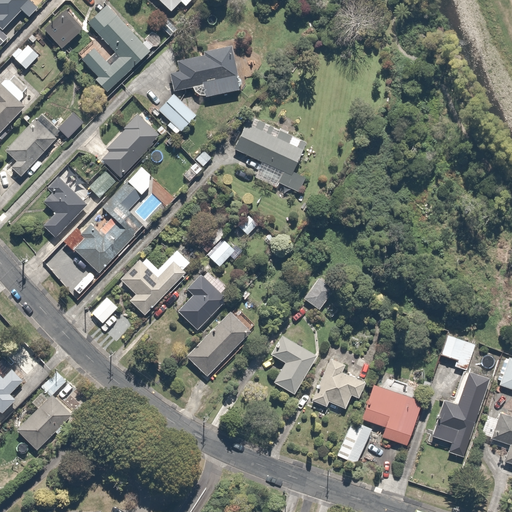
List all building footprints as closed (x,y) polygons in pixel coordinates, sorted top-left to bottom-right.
[(154,0),(173,16),(186,0),(154,0)] [(151,52),(104,10),(86,30),(118,59),(109,67),(89,49),(75,61),(95,81),(92,84),(106,97),(151,52)] [(239,96),(232,48),(203,52),(204,60),(178,64),(179,73),(169,75),(172,95),(192,92),(193,103),(239,96)] [(23,49),(8,65),(18,74),(33,58),(23,49)] [(0,135),(30,103),(0,75),(0,135)] [(171,98),(156,115),(180,135),(195,118),(171,98)] [(95,162),(113,180),(155,138),(134,117),(114,137),(116,138),(105,149),(107,151),(95,162)] [(1,176),(9,184),(55,139),(35,118),(0,151),(0,160),(8,169),(1,176)] [(77,129),(66,119),(52,134),(63,144),(77,129)] [(304,148),(243,121),(228,154),(289,181),(304,148)] [(84,209),(52,180),(42,191),(47,195),(35,208),(47,219),(36,232),(50,245),(84,209)] [(88,232),(67,256),(94,279),(132,234),(117,221),(99,241),(88,232)] [(220,227),(198,246),(206,255),(228,236),(220,227)] [(226,243),(210,257),(218,267),(234,253),(226,243)] [(137,318),(182,275),(171,264),(153,281),(133,261),(112,282),(129,300),(124,305),(137,318)] [(192,293),(171,320),(193,336),(225,294),(193,270),(181,285),(192,293)] [(328,296),(311,283),(292,307),(309,320),(328,296)] [(98,299),(83,319),(99,330),(113,311),(98,299)] [(223,317),(180,366),(198,381),(242,334),(223,317)] [(468,350),(442,339),(433,359),(449,366),(446,372),(456,376),(468,350)] [(308,361),(267,340),(256,361),(273,369),(263,388),(287,401),(308,361)] [(353,374),(323,357),(295,406),(314,417),(317,412),(327,417),(330,412),(335,416),(342,403),(347,406),(356,390),(346,385),(353,374)] [(511,366),(500,362),(491,390),(511,396),(511,366)] [(0,416),(13,404),(6,395),(18,383),(7,372),(0,377),(0,416)] [(455,465),(485,384),(460,375),(449,406),(437,401),(421,443),(437,450),(434,457),(455,465)] [(417,409),(365,392),(354,425),(376,433),(373,443),(402,453),(417,409)] [(47,399),(5,439),(23,457),(65,417),(47,399)] [(511,474),(511,422),(491,415),(480,447),(498,453),(493,468),(511,474)] [(363,432),(342,426),(326,461),(346,468),(363,432)]
